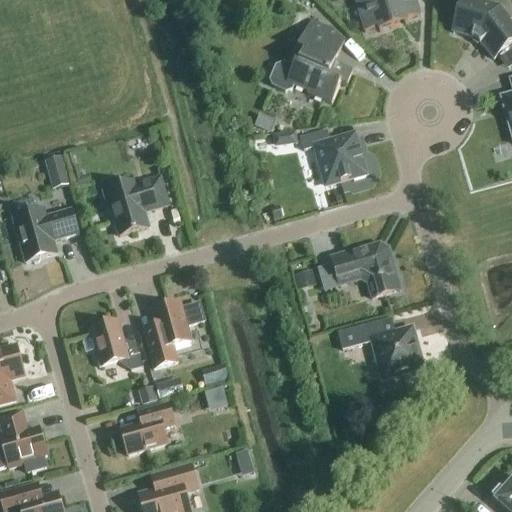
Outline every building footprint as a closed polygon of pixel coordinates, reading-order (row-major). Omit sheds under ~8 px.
[(428,0),(360,0),(355,2),(364,35),(378,30),(379,34),(408,26),(407,22),(420,18),(417,5),(429,1),(428,0)] [(511,27),(508,23),(510,21),(499,9),(500,8),(484,3),(483,6),(463,0),(462,0),(453,34),(472,40),(472,41),(473,42),(474,40),(480,45),(479,46),(480,47),(481,46),(494,62),(511,46),(511,27)] [(335,67),(344,45),(329,30),(311,22),(298,52),(304,55),(300,66),(296,64),(293,71),(282,66),(276,69),(270,83),(273,89),(285,94),(291,92),(293,88),(308,94),(307,97),(331,107),(341,85),(346,87),(352,74),(335,67)] [(511,142),(511,81),(510,82),(511,87),(511,98),(503,101),(511,131),(509,132),(511,142)] [(271,136),(276,124),(259,117),(254,129),(271,136)] [(367,175),(364,164),(362,165),(354,138),(330,145),(327,133),(300,141),(303,153),(315,150),(317,157),(315,160),(322,183),(325,185),(326,188),(353,181),(353,183),(364,180),(367,175)] [(272,138),(274,150),(297,147),(296,135),(272,138)] [(69,188),(61,160),(44,165),(52,193),(69,188)] [(80,179),(77,167),(70,169),(75,189),(90,185),(88,177),(80,179)] [(144,215),(168,208),(161,181),(137,188),(136,184),(104,193),(109,210),(111,209),(120,238),(149,230),(144,215)] [(39,265),(41,261),(57,256),(54,244),(79,237),(72,212),(46,219),(44,211),(13,220),(25,265),(31,264),(34,266),(39,265)] [(331,261),(333,267),(317,271),(324,294),(341,289),(341,288),(361,283),(368,287),(372,300),(371,300),(371,302),(401,293),(390,255),(385,256),(378,252),(377,248),(331,261)] [(312,273),(294,278),(298,293),(316,289),(312,273)] [(182,311),(180,306),(152,314),(155,328),(142,331),(154,372),(178,365),(173,349),(191,344),(188,332),(182,311)] [(199,306),(182,311),(188,332),(205,327),(199,306)] [(143,370),(136,347),(125,350),(117,324),(92,331),(98,353),(95,354),(99,370),(128,362),(131,373),(143,370)] [(369,346),(365,329),(338,336),(342,353),(369,346)] [(383,382),(422,371),(411,333),(373,343),(383,382)] [(24,378),(16,349),(0,353),(0,407),(15,403),(10,382),(24,378)] [(225,368),(202,374),(206,385),(228,379),(225,368)] [(153,390),(138,394),(141,408),(157,404),(153,390)] [(222,391),(205,396),(209,411),(226,407),(222,391)] [(141,427),(121,433),(128,458),(167,447),(163,431),(175,427),(169,406),(138,415),(141,427)] [(28,477),(49,471),(45,458),(47,458),(39,431),(27,434),(22,415),(0,420),(0,426),(4,440),(0,441),(9,471),(25,466),(28,477)] [(247,453),(236,457),(239,466),(250,463),(247,453)] [(155,493),(139,498),(140,502),(138,505),(140,511),(189,511),(185,495),(198,491),(192,468),(151,480),(155,493)] [(500,491),(492,500),(505,511),(511,511),(511,484),(504,494),(500,491)] [(61,511),(57,496),(41,500),(37,486),(0,496),(0,498),(3,511),(61,511)]
